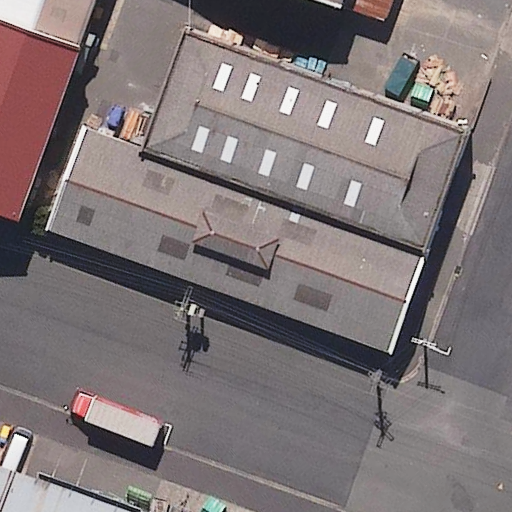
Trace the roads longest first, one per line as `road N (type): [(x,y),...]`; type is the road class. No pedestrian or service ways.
road 1 (unclassified): [(0,306),(458,466)]
road 2 (unclassified): [(511,328),(458,466)]
